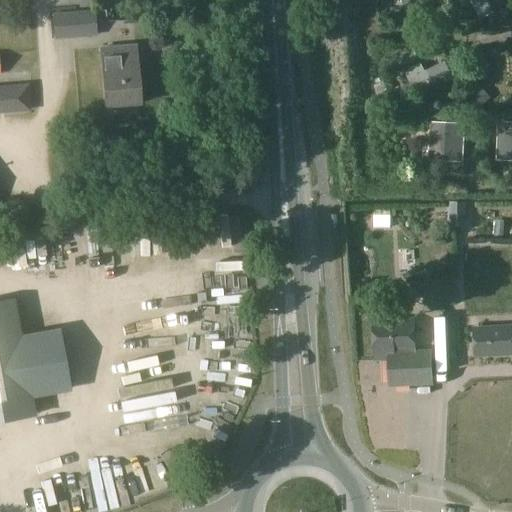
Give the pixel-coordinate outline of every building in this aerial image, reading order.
[(147,0),(96,0),(97,9),(147,8),(147,0)] [(394,0),(395,10),(409,9),(408,0),(394,0)] [(62,13),(64,37),(106,33),(104,10),(62,13)] [(104,105),(137,102),(132,45),(100,48),(104,105)] [(405,72),(414,92),(415,92),(415,91),(450,75),(444,63),(424,72),(420,65),(405,72)] [(0,88),(0,112),(28,110),(26,87),(0,88)] [(463,125),(430,123),(428,160),(461,162),(463,125)] [(511,123),(496,123),(495,159),(511,159),(511,123)] [(447,220),(467,221),(467,201),(448,201),(447,220)] [(422,286),(423,311),(442,311),(442,306),(454,305),(453,286),(441,287),(441,285),(422,286)] [(0,421),(33,416),(30,397),(69,390),(59,332),(19,339),(12,300),(0,301),(0,421)] [(228,318),(229,307),(192,306),(192,318),(228,318)] [(386,353),(414,351),(412,320),(370,322),(372,362),(387,361),(386,353)] [(511,353),(511,327),(473,329),(474,356),(511,353)] [(414,351),(386,353),(387,361),(389,387),(407,386),(432,384),(430,352),(414,353),(414,351)] [(194,365),(220,363),(219,354),(194,355),(194,365)] [(218,371),(196,373),(197,381),(219,379),(218,371)] [(129,380),(130,390),(161,386),(159,377),(129,380)] [(186,404),(187,413),(213,410),(212,400),(186,404)] [(202,450),(201,428),(176,429),(177,451),(202,450)] [(125,511),(128,511),(135,506),(119,487),(110,495),(125,511)]
